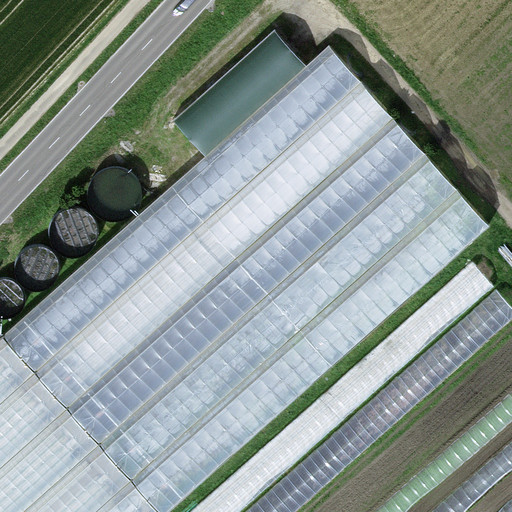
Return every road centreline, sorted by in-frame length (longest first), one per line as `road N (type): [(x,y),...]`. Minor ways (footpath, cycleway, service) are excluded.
road 1 (track): [(305,0),(511,229)]
road 2 (secondary): [(0,194),(184,0)]
road 3 (track): [(0,129),(124,0)]
